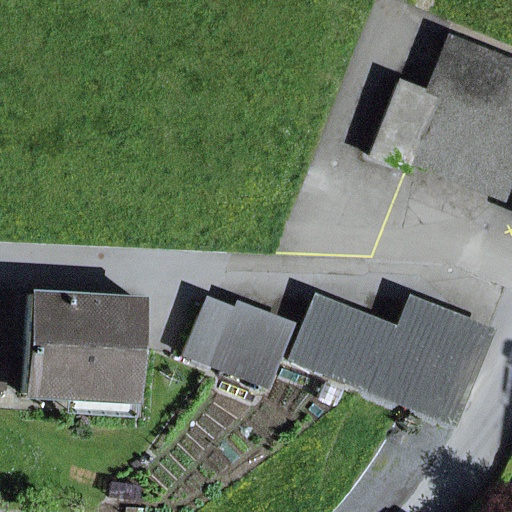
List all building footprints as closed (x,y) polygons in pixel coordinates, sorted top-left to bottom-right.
[(511,64),(446,38),(424,94),(436,99),(440,88),(511,116),(511,64)] [(368,157),(407,172),(412,159),(436,99),(424,94),(397,83),(368,157)] [(511,171),(511,116),(440,88),(436,99),(412,159),(503,195),(511,171)] [(71,386),(134,390),(139,302),(26,295),(20,395),(71,398),(71,386)] [(452,426),(487,336),(404,304),(392,335),(310,302),(286,361),(452,426)] [(201,304),(181,356),(265,389),(288,331),(231,309),(229,316),(201,304)]
